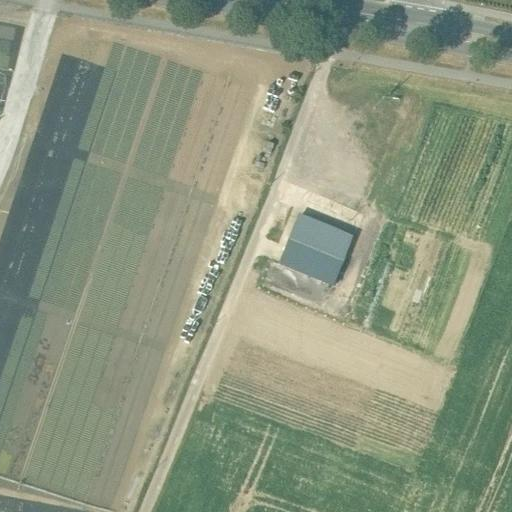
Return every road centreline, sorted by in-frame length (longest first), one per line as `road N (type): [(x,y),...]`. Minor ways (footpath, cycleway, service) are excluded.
road 1 (track): [(138,511),(343,13)]
road 2 (tertiary): [(262,0),(418,23)]
